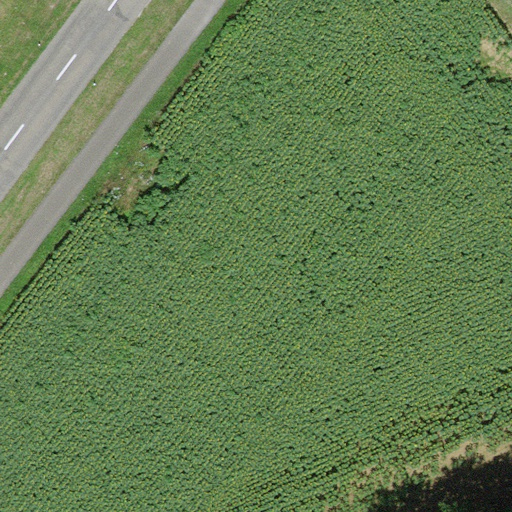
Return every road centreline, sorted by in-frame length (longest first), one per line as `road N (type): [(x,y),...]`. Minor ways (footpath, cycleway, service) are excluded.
road 1 (track): [(0,277),(209,0)]
road 2 (tertiary): [(0,156),(117,0)]
